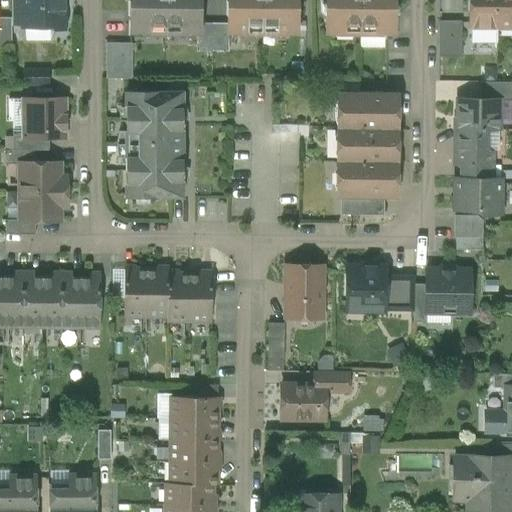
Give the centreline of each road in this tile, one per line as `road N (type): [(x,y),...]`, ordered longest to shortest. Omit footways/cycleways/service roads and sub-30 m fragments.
road 1 (residential): [(423,0),(421,237),(252,238)]
road 2 (residential): [(252,238),(251,511)]
road 3 (residential): [(95,0),(96,236)]
road 4 (residential): [(252,238),(96,236)]
